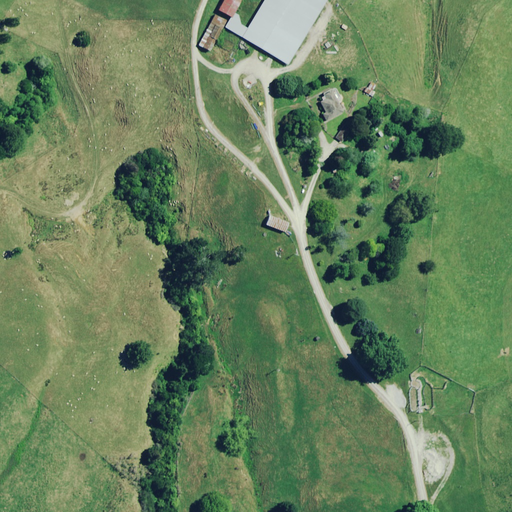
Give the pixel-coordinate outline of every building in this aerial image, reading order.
[(237,0),(220,0),(215,10),(230,17),(237,0)] [(262,0),(246,29),(238,24),(236,15),(233,13),(229,19),(224,27),(286,64),(324,0),(262,0)] [(225,21),(213,15),(197,45),(209,51),(225,21)] [(322,96),(319,98),(321,101),(318,102),(324,112),(320,114),(324,121),(342,111),(329,90),(321,95),(322,96)] [(336,129),(329,136),(334,140),(340,133),(336,129)] [(287,223),(267,216),(264,225),(283,232),(287,223)]
